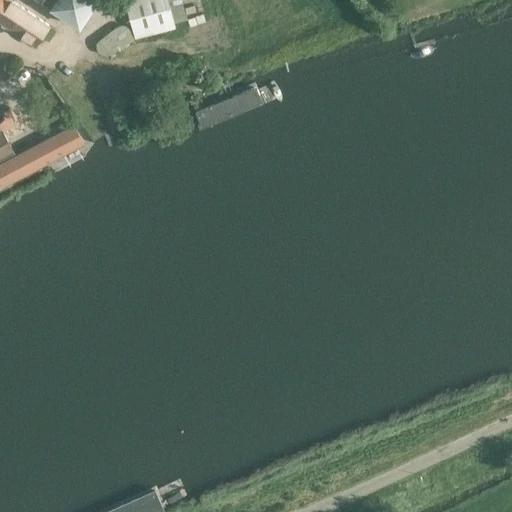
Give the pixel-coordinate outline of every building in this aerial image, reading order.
[(0,0),(0,22),(36,46),(50,26),(9,0),(36,0),(49,8),(50,7),(79,26),(96,0),(0,0)] [(127,0),(125,1),(134,37),(173,27),(173,24),(186,20),(179,0),(127,0)] [(190,112),(199,133),(265,106),(257,85),(190,112)] [(82,146),(72,128),(19,157),(6,134),(21,126),(13,110),(5,115),(8,120),(0,124),(0,178),(6,188),(82,146)] [(155,488),(101,511),(162,511),(165,511),(155,488)]
